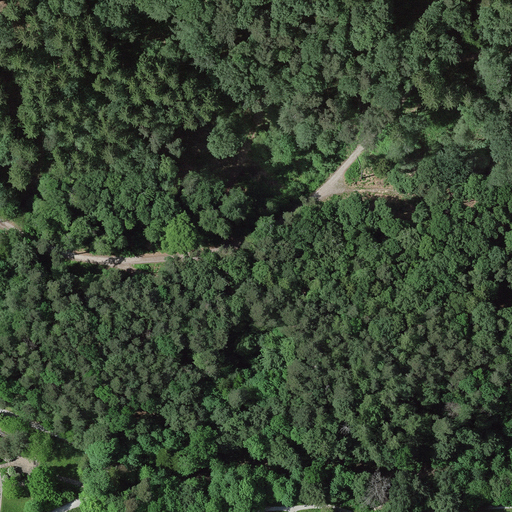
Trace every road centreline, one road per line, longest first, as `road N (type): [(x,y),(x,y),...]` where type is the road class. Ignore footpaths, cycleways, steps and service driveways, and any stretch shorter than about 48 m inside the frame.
road 1 (track): [(60,254),(118,260),(228,245),(331,187),(430,63),(511,49)]
road 2 (track): [(83,498),(118,499),(260,471),(394,477),(511,469)]
